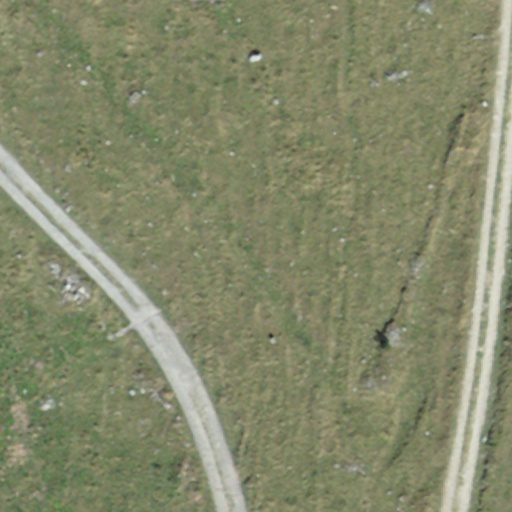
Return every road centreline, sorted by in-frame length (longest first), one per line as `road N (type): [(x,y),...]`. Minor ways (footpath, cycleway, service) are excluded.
road 1 (track): [(446,511),(508,0)]
road 2 (track): [(0,179),(94,277),(192,405),(229,511)]
